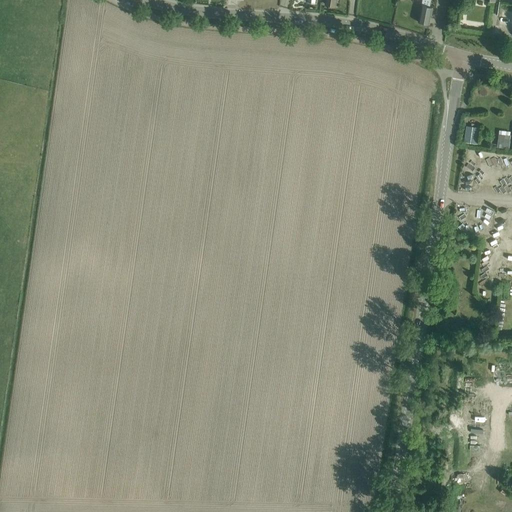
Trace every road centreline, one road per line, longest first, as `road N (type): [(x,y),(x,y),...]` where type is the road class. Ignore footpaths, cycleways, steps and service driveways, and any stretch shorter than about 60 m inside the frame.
road 1 (tertiary): [(392,511),(463,55)]
road 2 (tertiary): [(463,55),(356,25),(146,0)]
